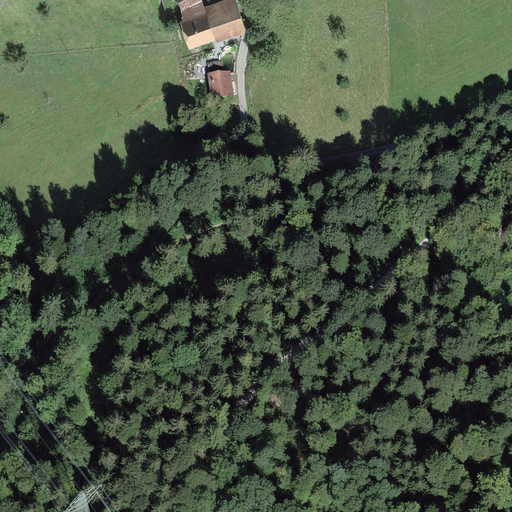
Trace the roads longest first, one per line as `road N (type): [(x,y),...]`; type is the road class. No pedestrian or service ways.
road 1 (unclassified): [(511,155),(231,410),(214,477),(221,511)]
road 2 (track): [(0,487),(20,415),(59,330),(144,259),(224,173),(242,138)]
road 3 (track): [(144,259),(202,231),(300,201),(399,146)]
